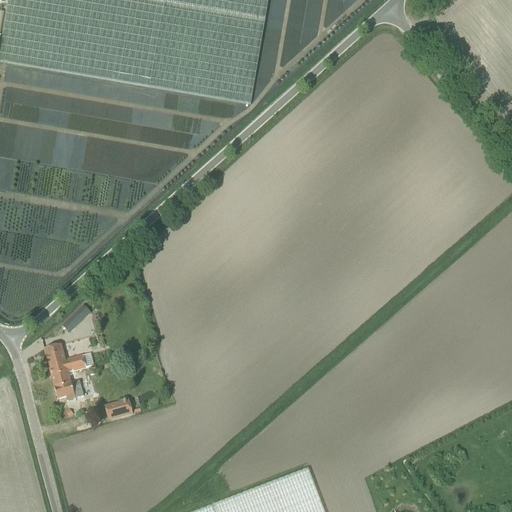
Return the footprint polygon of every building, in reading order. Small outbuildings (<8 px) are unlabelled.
[(0,50),(0,62),(250,105),(268,0),(0,0),(0,41),(0,40),(0,5),(7,7),(0,50)] [(80,301),(75,306),(82,313),(87,309),(80,301)] [(72,322),(65,315),(60,320),(66,327),(72,322)] [(61,346),(44,350),(51,378),(68,373),(69,374),(74,373),(95,367),(92,354),(65,361),(61,346)] [(68,373),(51,378),(57,400),(57,401),(66,398),(67,402),(84,398),(80,382),(77,383),(74,373),(69,374),(68,373)] [(124,405),(124,402),(105,407),(108,421),(133,414),(130,404),(124,405)] [(196,511),(324,511),(308,470),(196,511)]
